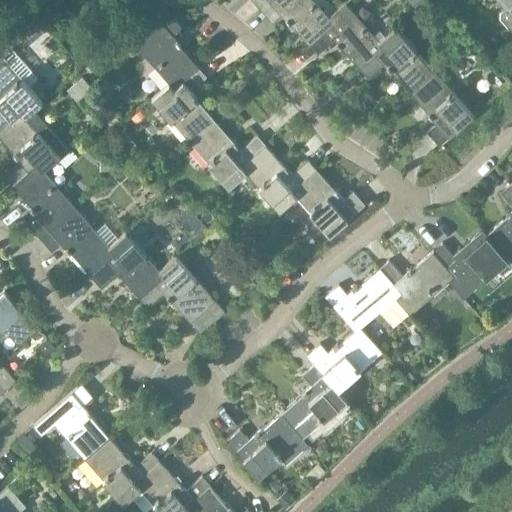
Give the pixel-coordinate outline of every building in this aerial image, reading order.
[(158,0),(156,0),(124,30),(135,43),(141,51),(168,82),(173,87),(198,65),(193,59),(184,50),(179,44),(180,42),(172,33),(181,26),(181,25),(169,12),(165,8),(158,0)] [(249,0),(259,10),(270,0),(249,0)] [(290,22),(309,44),(334,22),(329,17),(314,0),(270,0),(259,10),(271,24),(281,15),(289,24),(290,22)] [(511,0),(501,0),(508,7),(504,10),(503,12),(503,13),(502,14),(502,16),(502,17),(503,19),(503,20),(511,28),(511,29),(511,0)] [(347,53),(359,67),(384,45),(379,40),(346,2),(329,17),(334,22),(309,44),(318,54),(333,40),(340,48),(342,47),(347,53)] [(45,31),(34,19),(19,32),(29,44),(45,31)] [(392,71),(410,92),(435,70),(418,50),(396,25),(379,40),(384,45),(359,67),(369,77),(384,64),(391,71),(392,71)] [(3,56),(0,58),(0,104),(3,108),(0,111),(0,126),(21,109),(26,115),(34,108),(42,101),(29,85),(38,77),(12,48),(3,56)] [(82,57),(80,58),(84,62),(91,71),(98,65),(87,52),(82,57)] [(486,59),(481,64),(486,69),(491,65),(486,59)] [(151,97),(190,141),(216,119),(197,98),(198,97),(191,88),(206,75),(198,65),(173,87),(168,82),(151,97)] [(435,70),(410,92),(429,113),(428,114),(436,123),(427,131),(439,144),(474,114),(435,70)] [(81,76),(67,89),(77,100),(91,87),(81,76)] [(502,78),(493,86),(498,92),(505,86),(507,84),(502,78)] [(143,106),(132,116),(137,122),(148,113),(143,106)] [(4,175),(13,185),(38,162),(44,169),(68,148),(34,108),(26,115),(21,109),(0,126),(0,135),(15,152),(14,153),(20,161),(4,175)] [(116,114),(108,121),(114,129),(118,126),(123,122),(123,121),(116,114)] [(229,186),(246,171),(241,165),(266,143),(257,133),(241,147),(234,138),(233,139),(216,119),(190,141),(229,186)] [(106,121),(100,125),(106,133),(112,128),(106,121)] [(123,128),(112,138),(119,145),(130,135),(123,128)] [(279,209),(296,195),(291,189),(316,167),(308,158),(292,171),(285,164),(284,164),(266,143),(241,165),(246,171),(279,209)] [(74,144),(67,150),(74,158),(81,152),(74,144)] [(114,156),(101,156),(101,168),(114,168),(114,156)] [(30,224),(41,238),(77,207),(44,169),(38,162),(13,185),(32,206),(30,207),(38,217),(30,224)] [(291,189),(296,195),(330,234),(337,227),(365,203),(353,190),(344,197),(336,188),(335,189),(316,167),(291,189)] [(126,176),(121,169),(114,176),(119,182),(126,176)] [(508,216),(486,234),(507,259),(511,255),(511,183),(501,192),(511,205),(511,209),(506,214),(508,216)] [(147,187),(140,193),(151,205),(158,199),(147,187)] [(77,207),(41,238),(53,251),(62,243),(70,253),(72,252),(85,267),(90,273),(115,250),(110,245),(93,225),(77,207)] [(209,208),(202,214),(207,222),(215,216),(209,208)] [(441,242),(432,250),(454,275),(449,280),(464,297),(507,259),(486,234),(482,229),(453,255),(441,242)] [(115,250),(90,273),(98,282),(102,287),(117,273),(118,273),(120,276),(122,275),(140,296),(165,275),(160,269),(127,231),(110,245),(115,250)] [(388,259),(380,266),(401,291),(396,296),(411,313),(449,280),(454,275),(432,250),(411,269),(410,268),(402,274),(388,259)] [(165,275),(140,296),(148,306),(164,292),(171,300),(172,299),(201,332),(226,311),(177,255),(160,269),(165,275)] [(253,264),(244,272),(250,279),(259,271),(253,264)] [(326,295),(356,329),(361,325),(361,326),(396,296),(401,291),(380,266),(357,285),(356,284),(346,293),(338,284),(326,295)] [(0,327),(3,325),(20,344),(40,327),(6,288),(0,293),(0,327)] [(308,354),(315,362),(338,389),(339,388),(383,350),(361,326),(361,325),(356,329),(339,343),(338,342),(328,351),(321,343),(308,354)] [(47,338),(35,349),(42,357),(54,346),(47,338)] [(0,394),(18,379),(0,359),(0,394)] [(302,393),(281,411),(303,437),(309,443),(310,444),(314,440),(308,433),(348,398),(339,388),(338,389),(315,362),(302,373),(311,383),(301,392),(302,393)] [(47,414),(34,425),(41,433),(54,422),(85,458),(108,438),(90,417),(92,415),(83,405),(93,396),(82,383),(47,414)] [(26,389),(15,399),(22,407),(34,397),(26,389)] [(239,428),(227,439),(259,476),(279,458),(285,464),(309,443),(303,437),(281,411),(260,430),(258,429),(248,438),(240,428),(239,428)] [(24,433),(16,440),(33,459),(42,451),(24,433)] [(124,503),(140,489),(134,482),(160,460),(152,451),(136,466),(128,458),(127,459),(108,438),(85,458),(124,503)] [(160,511),(190,511),(186,506),(210,485),(202,476),(187,489),(179,481),(178,482),(160,460),(134,482),(140,489),(160,511)] [(0,511),(16,511),(25,504),(9,485),(0,492),(0,511)] [(186,506),(190,511),(251,511),(247,508),(241,511),(236,511),(230,504),(228,506),(210,485),(186,506)] [(286,489),(277,497),(283,504),(286,507),(291,502),(295,498),(286,489)]
